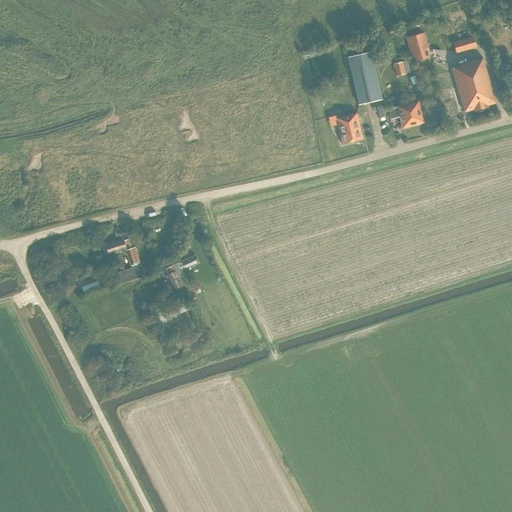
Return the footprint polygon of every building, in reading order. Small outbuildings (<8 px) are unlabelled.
[(466,15),(447,21),(451,35),(471,30),(466,15)] [(424,34),(407,39),(414,61),(427,57),(425,49),(428,48),(424,34)] [(358,106),(383,100),(372,52),(347,58),(358,106)] [(487,106),(496,103),(483,59),(460,65),(461,67),(452,69),(465,112),(473,110),(474,112),(483,110),(483,109),(488,107),(487,106)] [(402,62),(393,65),(397,76),(405,74),(402,62)] [(418,101),(397,107),(402,128),(424,123),(418,101)] [(356,113),(337,118),(342,144),(363,140),(356,113)] [(123,238),(105,244),(108,254),(125,248),(130,265),(131,265),(130,269),(116,274),(118,280),(119,284),(121,283),(122,283),(131,280),(132,280),(143,276),(140,266),(138,267),(137,263),(139,262),(135,248),(129,249),(128,247),(131,246),(128,239),(124,241),(123,238)] [(177,264),(164,269),(170,280),(174,290),(187,284),(185,280),(180,270),(185,267),(198,261),(195,255),(182,261),(183,261),(177,264)] [(98,281),(81,286),(83,292),(100,286),(98,281)] [(189,310),(187,303),(170,310),(173,317),(189,310)]
